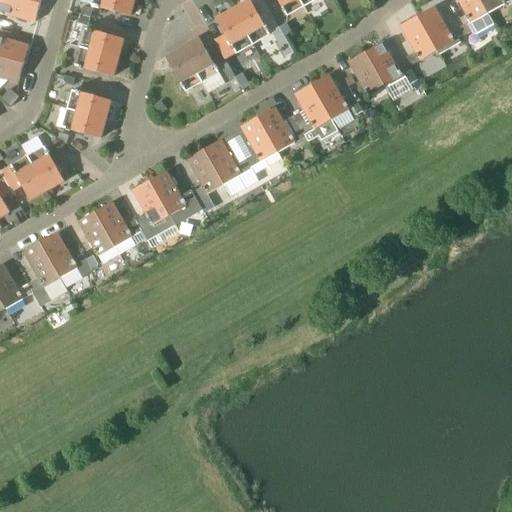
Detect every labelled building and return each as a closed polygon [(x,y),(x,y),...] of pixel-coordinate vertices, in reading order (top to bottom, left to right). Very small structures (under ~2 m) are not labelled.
[(26,0),(0,0),(0,12),(1,13),(0,14),(4,15),(4,14),(36,22),(41,4),(26,0)] [(131,16),(135,0),(93,0),(92,5),(96,6),(96,8),(99,9),(100,7),(131,16)] [(249,0),(233,9),(253,44),(270,34),(268,31),(269,30),(267,27),(266,28),(250,0),(249,0)] [(285,12),(287,16),(304,6),(300,0),(278,0),(283,9),(282,10),(284,13),(285,12)] [(488,14),(488,13),(480,0),(458,0),(468,16),(466,17),(468,20),(469,19),(471,23),(468,25),(468,23),(460,27),(464,35),(471,31),(472,33),(479,33),(494,25),(488,14)] [(480,0),(488,13),(505,4),(503,0),(504,0),(480,0)] [(82,15),(91,18),(93,10),(84,7),(82,15)] [(435,7),(418,17),(438,51),(455,42),(453,38),(454,38),(452,35),(451,35),(435,7)] [(233,9),(217,18),(233,47),(231,47),(233,51),(234,50),(236,53),(253,44),(233,9)] [(88,26),(91,18),(82,15),(79,23),(88,26)] [(418,17),(401,26),(417,54),(416,55),(418,58),(419,57),(421,61),(438,51),(418,17)] [(279,28),(284,36),(291,32),(286,24),(279,28)] [(119,58),(124,39),(93,31),(94,29),(90,28),(90,30),(86,29),(81,47),(119,58)] [(277,40),(284,36),(279,28),(272,33),(277,40)] [(464,35),(457,39),(461,47),(468,43),(464,35)] [(0,57),(24,64),(29,46),(0,37),(0,57)] [(199,37),(183,47),(202,82),(203,82),(209,93),(226,84),(217,69),(218,68),(216,65),(215,66),(199,37)] [(400,70),(399,71),(383,43),(366,52),(386,87),(403,78),(401,74),(402,74),(400,70)] [(114,76),(119,58),(81,47),(76,66),(80,67),(79,68),(83,69),(83,68),(114,76)] [(202,82),(183,47),(166,56),(182,85),(181,85),(182,88),(184,88),(186,91),(202,82)] [(369,97),(386,87),(366,52),(349,62),(365,90),(364,91),(366,94),(367,93),(369,97)] [(0,57),(0,77),(19,83),(24,64),(0,57)] [(236,78),(233,73),(226,60),(219,64),(226,76),(229,75),(232,80),(236,78)] [(413,71),(418,79),(425,75),(420,67),(413,71)] [(411,83),(418,79),(413,71),(406,75),(411,83)] [(243,73),(236,77),(242,89),(243,89),(250,85),(249,84),(243,73)] [(313,85),(332,120),(349,110),(347,107),(348,106),(346,103),(345,104),(329,75),(313,85)] [(332,120),(313,85),(296,94),(312,123),(311,123),(312,126),(314,126),(315,129),(332,120)] [(73,90),(68,109),(107,120),(112,101),(81,92),(81,91),(77,90),(77,91),(73,90)] [(10,105),(15,99),(8,92),(2,99),(10,105)] [(159,116),(168,109),(162,101),(153,108),(159,116)] [(358,104),(351,109),(355,116),(362,112),(358,104)] [(291,136),(280,116),(275,108),(259,118),(278,152),(295,143),(293,139),(294,139),(293,135),(291,136)] [(101,138),(107,120),(68,109),(63,128),(67,129),(66,130),(70,131),(70,130),(101,138)] [(306,121),(305,118),(301,112),(294,116),(299,125),(306,121)] [(302,130),(299,125),(294,116),(287,120),(295,134),(302,130)] [(260,158),(262,162),(250,168),(251,170),(255,175),(282,159),(278,152),(259,118),(242,127),(258,155),(257,156),(259,159),(260,158)] [(251,170),(241,175),(239,172),(241,171),(239,168),(238,168),(222,140),(205,150),(225,185),(231,196),(258,181),(255,175),(251,170)] [(56,143),(53,146),(54,152),(58,155),(63,148),(56,143)] [(28,156),(48,191),(65,181),(49,153),(50,153),(48,149),(47,150),(45,147),(28,156)] [(208,194),(225,185),(205,150),(188,159),(202,184),(191,191),(196,200),(208,194)] [(15,172),(31,200),(48,191),(28,156),(11,166),(13,169),(12,170),(14,173),(15,172)] [(151,181),(175,225),(201,210),(196,200),(191,191),(181,196),(167,172),(151,181)] [(148,241),(175,225),(151,181),(134,191),(148,216),(137,222),(142,232),(148,241)] [(0,217),(10,212),(0,194),(0,217)] [(96,212),(116,247),(117,246),(121,254),(137,245),(133,237),(142,232),(137,222),(135,219),(128,223),(132,229),(129,231),(113,203),(96,212)] [(97,253),(99,256),(103,265),(120,255),(120,254),(121,254),(117,246),(116,247),(96,212),(79,222),(95,250),(94,250),(96,254),(97,253)] [(93,270),(88,262),(83,253),(73,260),(58,234),(41,243),(61,278),(78,268),(83,277),(93,271),(93,270)] [(61,278),(41,243),(25,253),(40,281),(39,281),(41,285),(42,284),(44,287),(61,278)] [(96,258),(88,262),(93,270),(100,266),(96,258)] [(19,293),(3,265),(0,266),(0,297),(6,309),(23,299),(21,296),(22,295),(20,292),(19,293)] [(28,284),(21,288),(26,297),(33,292),(28,284)] [(38,301),(46,297),(42,288),(34,293),(38,301)]
